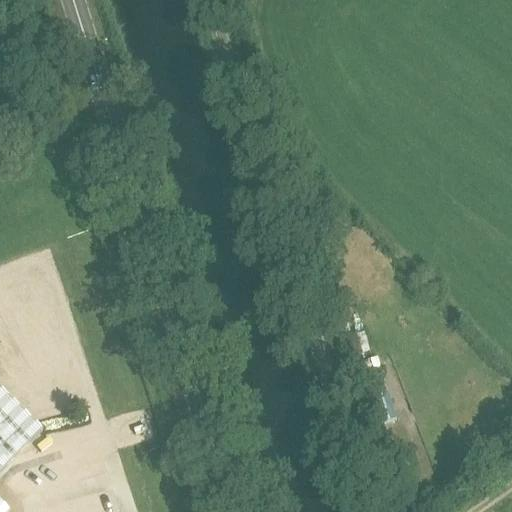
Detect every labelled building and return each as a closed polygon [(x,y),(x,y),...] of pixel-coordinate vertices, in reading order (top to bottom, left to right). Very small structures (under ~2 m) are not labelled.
[(349,337),(354,356),(369,352),(363,333),(349,337)] [(359,366),(378,428),(398,422),(380,360),(359,366)] [(0,511),(0,477),(11,466),(42,435),(32,426),(0,394),(0,511)] [(484,457),(475,462),(480,470),(489,465),(484,457)] [(0,511),(8,511),(0,503),(0,511)] [(420,503),(411,508),(413,511),(423,511),(425,511),(420,503)]
